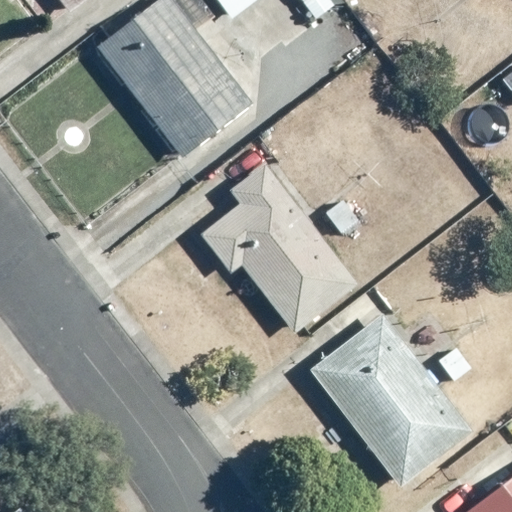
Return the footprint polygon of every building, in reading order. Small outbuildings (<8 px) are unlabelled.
[(59,0),(69,12),(84,0),(59,0)] [(172,0),(159,0),(97,47),(182,158),(253,104),(172,0)] [(335,4),(332,0),(216,0),(230,18),(253,0),(300,0),(314,19),(335,4)] [(239,205),(200,234),(230,272),(241,263),(294,333),(359,284),(265,161),(227,190),(239,205)] [(339,189),(316,207),(341,237),(363,219),(339,189)] [(382,314),(309,371),(400,488),(473,431),(382,314)] [(460,339),(432,361),(450,385),(479,363),(460,339)] [(511,511),(511,478),(466,511),(511,511)]
